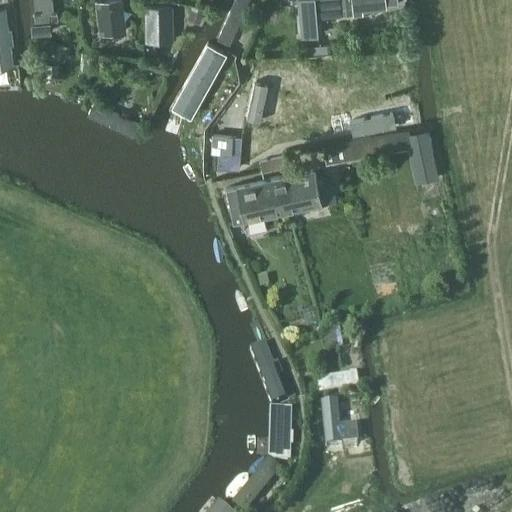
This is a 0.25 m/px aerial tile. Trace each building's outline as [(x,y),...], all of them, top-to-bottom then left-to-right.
[(31,0),(34,24),(50,23),(47,0),(31,0)] [(95,0),(100,34),(127,30),(122,0),(95,0)] [(228,54),(253,2),(250,0),(233,0),(212,46),(228,54)] [(314,0),(299,0),(303,37),(318,36),(314,0)] [(315,0),(318,30),(324,29),(323,18),(354,15),(352,0),(315,0)] [(352,0),(354,15),(354,17),(364,17),(363,13),(388,11),(388,6),(399,5),(398,0),(352,0)] [(145,42),(174,41),(173,5),(144,6),(145,42)] [(194,5),(189,18),(201,22),(205,9),(194,5)] [(0,8),(0,68),(13,67),(12,56),(6,16),(5,16),(4,8),(0,8)] [(179,106),(196,115),(224,64),(208,55),(179,106)] [(144,62),(142,71),(153,73),(154,65),(144,62)] [(253,81),(245,118),(259,121),(267,84),(253,81)] [(132,142),(140,124),(94,102),(85,121),(132,142)] [(393,111),(349,120),(352,134),(396,126),(393,111)] [(412,146),(419,181),(438,177),(427,125),(323,147),(326,164),(355,158),(412,146)] [(212,135),(211,151),(231,152),(232,137),(212,135)] [(285,156),(261,161),(260,161),(262,171),(287,165),(285,156)] [(323,206),(316,170),(286,176),(271,179),(278,215),(293,212),(323,206)] [(227,188),(234,224),(264,218),(278,215),(271,179),(256,182),(227,188)] [(339,326),(324,330),(326,349),(342,346),(339,326)] [(250,349),(271,405),(287,399),(266,342),(250,349)] [(359,385),(356,371),(317,379),(320,392),(359,385)] [(339,405),(325,407),(328,448),(342,447),(341,428),(339,405)] [(291,410),(271,409),(269,457),(289,458),(291,410)] [(356,426),(341,428),(342,447),(358,445),(356,426)] [(232,504),(241,511),(245,511),(281,469),(269,459),(232,504)]
